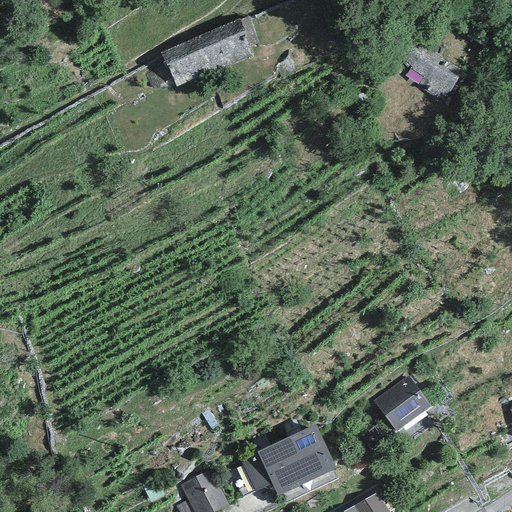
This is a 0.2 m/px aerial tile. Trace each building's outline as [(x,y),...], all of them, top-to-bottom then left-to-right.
[(234,21),(158,54),(174,91),(250,58),(234,21)] [(447,96),(465,68),(409,31),(394,54),(426,75),(419,86),(437,98),(441,92),(447,96)] [(412,376),(374,401),(394,430),(431,406),(412,376)] [(511,411),(503,416),(511,432),(511,411)] [(315,425),(244,460),(257,486),(272,479),(284,504),(340,476),(315,425)] [(210,469),(181,485),(189,499),(176,506),(179,511),(211,511),(228,502),(210,469)]
